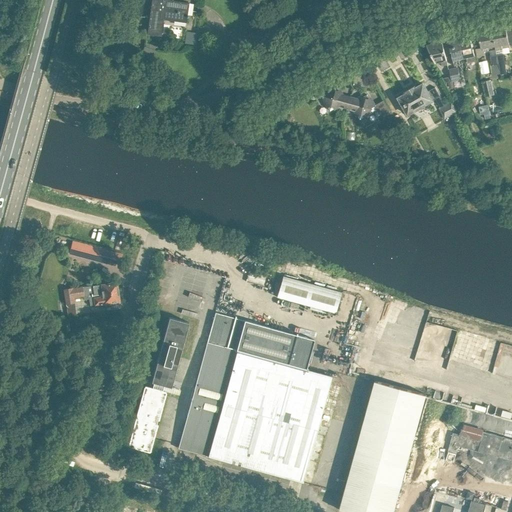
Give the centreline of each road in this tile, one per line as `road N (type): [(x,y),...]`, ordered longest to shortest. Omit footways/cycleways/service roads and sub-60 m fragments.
road 1 (residential): [(0,85),(85,104),(203,102),(317,38),(469,0)]
road 2 (unclassified): [(105,472),(69,451),(119,345),(148,238)]
road 3 (unknown): [(143,233),(221,266),(238,315),(332,340)]
road 4 (primary): [(0,193),(52,0)]
road 5 (unclassified): [(268,511),(163,480),(105,472)]
road 6 (unknown): [(511,399),(377,363)]
